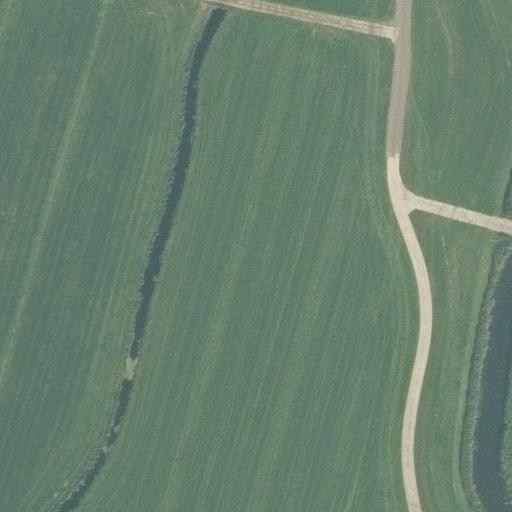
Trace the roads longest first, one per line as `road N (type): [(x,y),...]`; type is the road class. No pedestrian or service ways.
road 1 (track): [(416,511),(407,429),(424,288),(396,196),(392,136),(403,0)]
road 2 (track): [(400,38),(216,0)]
road 3 (track): [(396,196),(511,227)]
